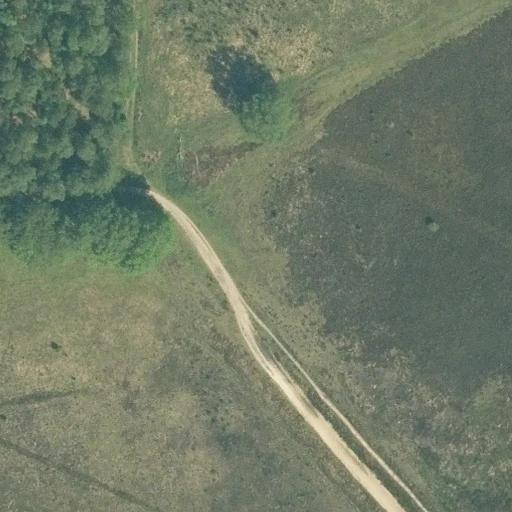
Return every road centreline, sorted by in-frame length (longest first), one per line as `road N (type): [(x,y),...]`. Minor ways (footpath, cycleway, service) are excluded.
road 1 (track): [(168,204),(230,180),(285,98),(488,0)]
road 2 (track): [(396,511),(282,381),(223,282)]
road 3 (track): [(125,188),(137,0)]
road 4 (track): [(223,282),(172,207),(125,188)]
road 5 (track): [(0,190),(125,188)]
